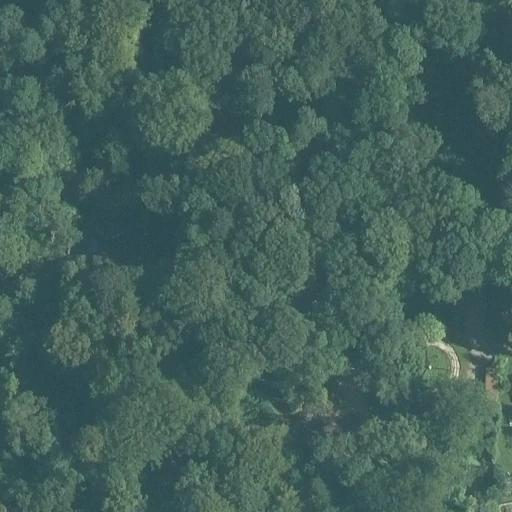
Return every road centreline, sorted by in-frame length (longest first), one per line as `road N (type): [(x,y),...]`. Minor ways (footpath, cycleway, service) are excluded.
road 1 (track): [(306,511),(301,453),(239,335),(235,235),(247,179),(277,116),(338,42),(388,18),(486,2)]
road 2 (track): [(0,272),(31,320),(36,346),(16,438),(22,504),(139,502),(176,511)]
road 3 (track): [(254,364),(294,326),(328,312),(511,345)]
road 4 (track): [(390,511),(430,425),(461,399),(478,370),(482,344)]
